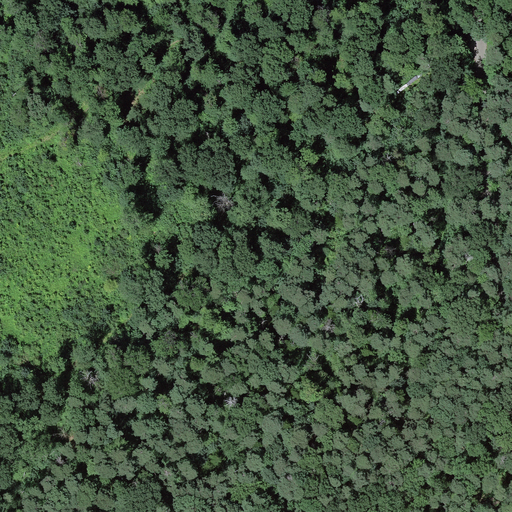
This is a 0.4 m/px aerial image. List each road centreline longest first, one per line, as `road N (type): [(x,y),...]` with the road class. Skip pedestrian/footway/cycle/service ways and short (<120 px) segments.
road 1 (track): [(0,431),(479,31)]
road 2 (unclassified): [(511,320),(482,143),(475,0)]
road 3 (track): [(235,0),(42,141),(0,158)]
